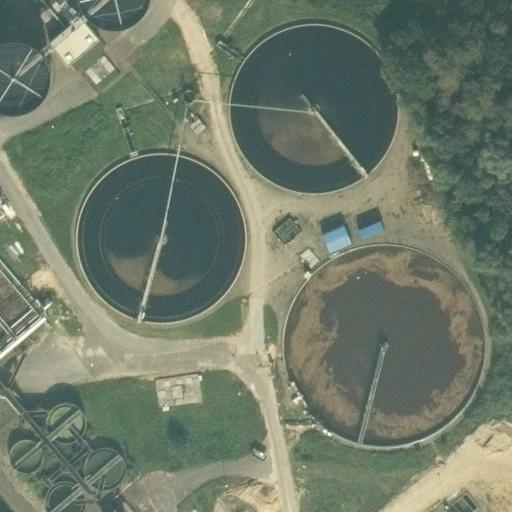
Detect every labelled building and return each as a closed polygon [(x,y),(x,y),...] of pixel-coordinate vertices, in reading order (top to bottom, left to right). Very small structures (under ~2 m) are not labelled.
[(137,18),(141,15),(146,11),(150,5),(152,0),(81,0),(82,0),(86,7),(91,13),(96,17),(105,22),(111,23),(118,24),(124,23),(131,21),(137,18)] [(50,41),(69,63),(100,37),(81,14),(50,41)] [(250,55),(235,80),(229,109),(234,138),(245,160),(262,177),(281,189),(308,195),(327,195),(356,185),(377,168),(391,149),(399,120),(398,95),(390,72),(374,50),(355,36),(329,27),(297,27),(270,38),(250,55)] [(10,107),(13,107),(20,107),(27,106),(34,104),(40,99),(45,95),(49,89),(53,82),(55,74),(55,65),(54,61),(51,53),(47,47),(42,41),(35,37),(28,33),(20,32),(13,32),(6,33),(0,35),(0,103),(4,105),(10,107)] [(99,182),(84,208),(78,236),(83,265),(94,287),(111,305),(130,316),(157,323),(176,322),(205,312),(226,296),(239,276),(248,248),(247,222),(239,199),(223,177),(204,163),(178,154),(146,155),(119,165),(99,182)] [(316,275),(296,303),(287,336),(289,369),(301,396),(318,418),(339,432),(370,443),(392,444),(426,435),(452,418),(470,397),(482,365),(484,335),(477,308),(460,281),(439,263),(410,250),(373,248),(341,258),(316,275)] [(0,262),(0,349),(42,313),(0,262)] [(78,409),(71,406),(61,406),(54,411),(50,416),(49,424),(51,431),(56,437),(62,440),(70,441),(77,438),(82,433),(84,427),(85,419),(82,413),(78,409)] [(38,441),(32,438),(22,439),(15,443),(11,449),(10,456),(12,464),(16,469),(23,473),(30,473),(38,470),(43,465),(45,460),(45,452),(43,445),(38,441)] [(116,452),(109,449),(99,450),(92,454),(88,460),(87,467),(89,475),(93,480),(100,484),(108,484),(115,481),(120,477),(122,471),(122,463),(120,457),(116,452)] [(85,507),(83,511),(135,511),(113,486),(110,488),(104,488),(95,485),(91,482),(87,477),(83,479),(80,482),(78,483),(81,485),(84,490),(86,495),(87,501),(85,507)] [(78,485),(71,482),(61,483),(54,487),(51,493),(49,500),(51,507),(54,511),(79,511),(82,509),(85,503),(85,496),(82,489),(78,485)] [(230,506),(231,511),(277,511),(276,499),(230,506)]
